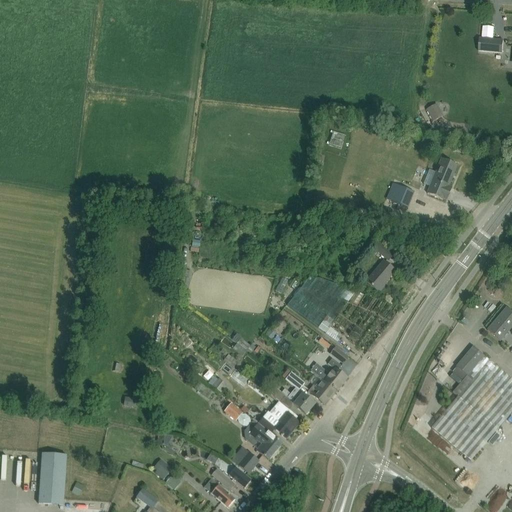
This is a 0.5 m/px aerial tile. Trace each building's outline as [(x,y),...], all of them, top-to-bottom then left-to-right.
[(503,41),(479,39),(478,52),(502,54),(503,41)] [(423,184),(430,187),(427,194),(442,200),(443,199),(446,200),(451,188),(448,187),(457,165),(442,159),(436,173),(429,170),(423,184)] [(414,193),(397,186),(391,202),(407,209),(414,193)] [(378,242),(373,249),(388,261),(393,255),(378,242)] [(383,261),(366,282),(370,285),(377,292),(378,291),(380,292),(383,287),(382,286),(395,271),(383,261)] [(190,279),(191,272),(182,271),(181,277),(190,279)] [(344,300),(347,302),(355,292),(347,289),(340,297),(344,300)] [(511,327),(511,312),(506,308),(487,331),(500,342),(511,327)] [(329,328),(331,326),(324,320),(323,320),(318,328),(325,333),(329,328)] [(237,334),(231,340),(236,344),(241,337),(237,334)] [(511,412),(511,379),(472,347),(456,367),(467,376),(427,424),(470,460),(511,412)] [(335,348),(330,354),(343,364),(348,358),(335,348)] [(346,378),(338,371),(341,367),(331,359),(327,364),(334,369),(330,375),(322,368),(316,364),(310,371),(321,380),(336,392),(346,378)] [(296,389),(299,392),(299,391),(305,384),(287,371),(281,378),(296,389)] [(456,376),(448,385),(451,388),(460,379),(456,376)] [(315,388),(313,386),(308,392),(317,399),(325,406),(336,392),(321,380),(315,388)] [(302,395),(303,394),(299,391),(299,392),(296,389),(291,395),(285,390),(282,394),(276,389),(270,396),(278,402),(287,410),(292,404),(294,405),(293,405),(305,415),(314,405),(302,395)] [(286,439),(298,424),(294,421),(297,418),(289,411),(287,410),(278,402),(269,413),(268,412),(258,424),(271,434),(274,430),(281,436),(280,436),(282,437),(286,439)] [(231,404),(224,412),(236,422),(243,414),(231,404)] [(268,461),(282,444),(258,424),(249,434),(254,439),(252,441),(255,443),(257,441),(261,445),(256,451),(268,461)] [(164,436),(163,445),(166,447),(172,437),(164,436)] [(242,448),(231,460),(248,474),(258,462),(242,448)] [(41,455),(39,494),(38,504),(63,506),(66,456),(41,455)] [(250,482),(243,475),(230,465),(229,466),(218,459),(214,465),(219,468),(229,477),(228,477),(244,489),(250,482)] [(164,478),(172,470),(163,463),(156,471),(164,478)] [(204,477),(191,470),(187,476),(199,484),(204,477)] [(217,470),(212,476),(229,491),(234,485),(217,470)] [(180,483),(172,476),(165,484),(174,491),(180,483)] [(235,500),(211,480),(204,488),(211,494),(227,509),(235,500)] [(156,511),(152,509),(157,502),(142,490),(137,498),(150,508),(147,511),(156,511)]
